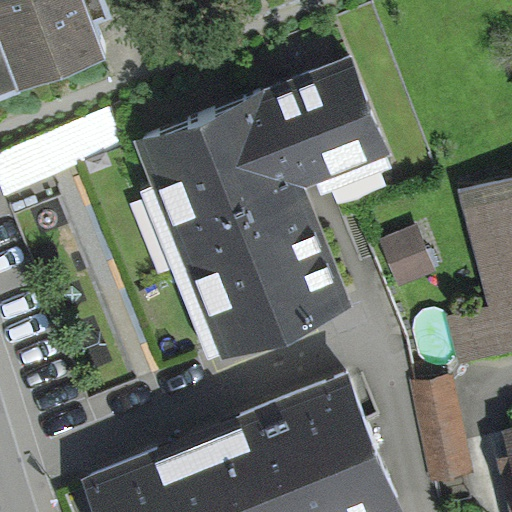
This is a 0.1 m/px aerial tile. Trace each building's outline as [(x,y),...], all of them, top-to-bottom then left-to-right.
[(0,0),(0,71),(89,39),(76,3),(85,0),(0,0)] [(345,61),(128,140),(210,351),(347,297),(300,182),(379,153),(345,61)] [(112,104),(0,148),(0,172),(7,189),(78,160),(128,140),(112,104)] [(511,181),(466,192),(492,302),(459,310),(470,358),(511,348),(511,181)] [(194,416),(82,462),(102,511),(378,511),(376,508),(394,499),(332,359),(194,416)] [(453,367),(411,375),(430,473),(471,465),(453,367)] [(511,416),(503,419),(511,455),(511,416)]
